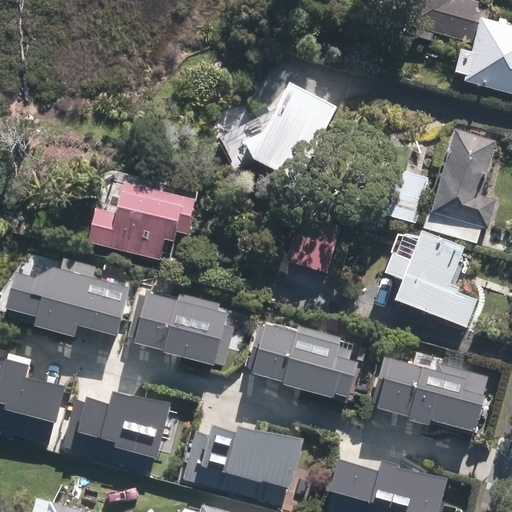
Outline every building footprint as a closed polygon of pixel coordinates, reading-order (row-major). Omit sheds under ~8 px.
[(415,0),(408,29),(474,46),(471,55),(462,53),(455,77),(466,79),(465,84),(511,96),(511,31),(487,25),(491,8),(461,0),(415,0)] [(300,182),(337,107),(289,83),(265,132),(243,142),(252,159),(300,182)] [(490,230),(497,203),(481,199),(495,145),(454,134),(433,212),(428,211),(423,228),(477,243),(482,228),(490,230)] [(416,223),(429,178),(400,170),(387,215),(416,223)] [(116,218),(98,214),(90,246),(163,263),(167,245),(175,247),(177,235),(190,238),(199,205),(126,188),(119,218),(116,218)] [(297,212),(283,263),(326,276),(340,225),(297,212)] [(452,290),(465,252),(428,238),(422,237),(411,266),(393,260),(385,280),(403,287),(395,307),(462,332),(468,334),(479,304),(461,297),(462,294),(452,290)] [(15,276),(6,316),(122,341),(132,290),(51,272),(33,281),(15,276)] [(145,297),(133,347),(216,367),(229,317),(145,297)] [(261,323),(248,377),(351,402),(364,348),(261,323)] [(387,352),(373,409),(480,435),(494,378),(387,352)] [(68,382),(0,365),(0,432),(53,445),(68,382)] [(76,401),(64,451),(157,472),(171,408),(111,394),(108,408),(76,401)] [(196,431),(183,481),(288,506),(302,445),(236,429),(234,440),(196,431)] [(322,511),(433,511),(439,489),(389,476),(390,474),(371,469),(369,477),(331,468),(323,502),(325,503),(322,511)] [(28,511),(104,511),(50,496),(48,502),(32,498),(28,511)] [(249,511),(200,499),(196,511),(249,511)]
